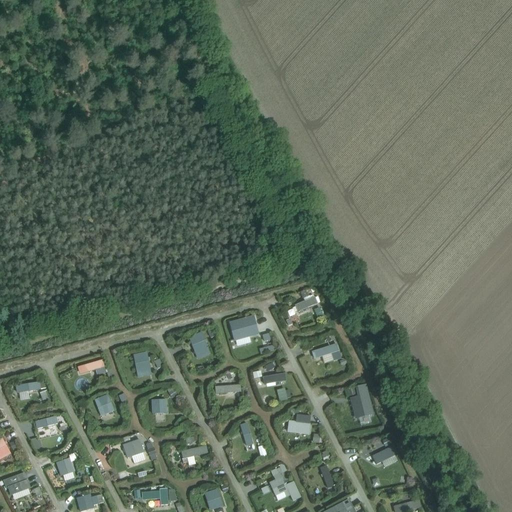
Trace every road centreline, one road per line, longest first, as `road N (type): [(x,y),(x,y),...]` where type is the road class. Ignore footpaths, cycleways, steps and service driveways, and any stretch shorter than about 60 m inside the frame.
road 1 (track): [(301,260),(0,353)]
road 2 (track): [(169,0),(301,260)]
